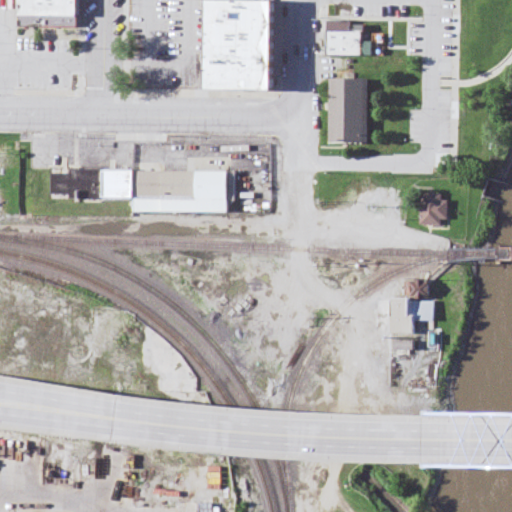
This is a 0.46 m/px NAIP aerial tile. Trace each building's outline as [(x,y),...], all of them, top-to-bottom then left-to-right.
[(83,0),(23,0),(23,28),(83,28),(83,0)] [(210,91),(209,1),(275,0),(275,91),(210,91)] [(329,14),(353,14),(353,25),(365,25),(365,35),(373,35),(373,26),(384,26),(384,49),(364,48),(364,51),(329,51),(329,14)] [(332,74),(371,74),(369,140),(331,139),(332,74)] [(137,213),(233,214),(233,173),(56,172),(55,201),(137,202),(137,213)] [(452,196),(425,196),(425,227),(452,227),(452,196)] [(437,303),(418,303),(418,321),(437,321),(437,303)] [(111,440),(113,415),(25,407),(23,433),(111,440)]
